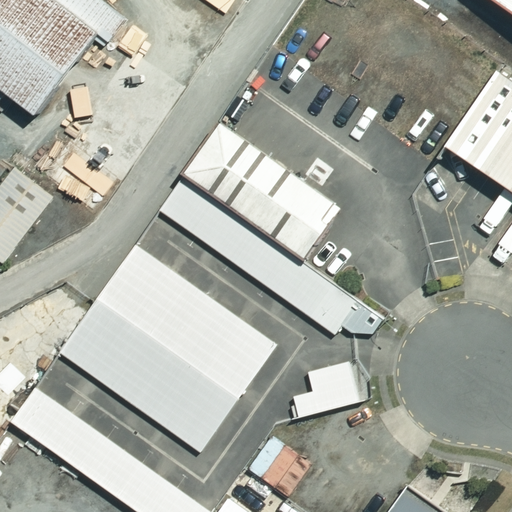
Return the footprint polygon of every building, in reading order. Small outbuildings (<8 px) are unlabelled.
[(0,0),(0,85),(32,111),(97,28),(108,37),(125,15),(105,0),(0,0)] [(511,74),(498,65),(447,141),(511,185),(511,74)] [(333,197),(217,115),(180,166),(304,254),(328,219),(320,214),(333,197)] [(53,195),(14,164),(0,182),(0,258),(2,260),(53,195)] [(384,315),(182,172),(158,207),(334,332),(341,323),(351,330),(373,331),(384,315)] [(278,342),(135,242),(58,350),(201,451),(278,342)] [(359,398),(348,359),(308,369),(313,389),(293,394),(298,414),(359,398)] [(208,511),(210,510),(35,385),(10,419),(140,511),(208,511)] [(447,511),(406,482),(383,511),(447,511)] [(253,511),(228,494),(214,511),(253,511)]
